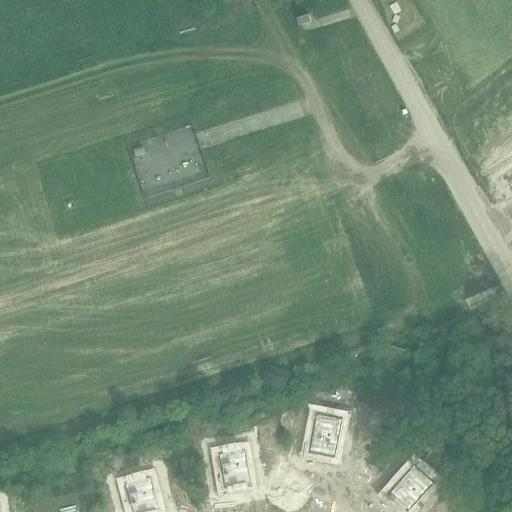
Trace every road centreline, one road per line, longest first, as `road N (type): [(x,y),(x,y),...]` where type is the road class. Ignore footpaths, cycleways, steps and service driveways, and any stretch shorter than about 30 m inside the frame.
road 1 (unknown): [(435,139),(370,171),(369,202),(497,492),(511,485)]
road 2 (track): [(511,281),(359,0)]
